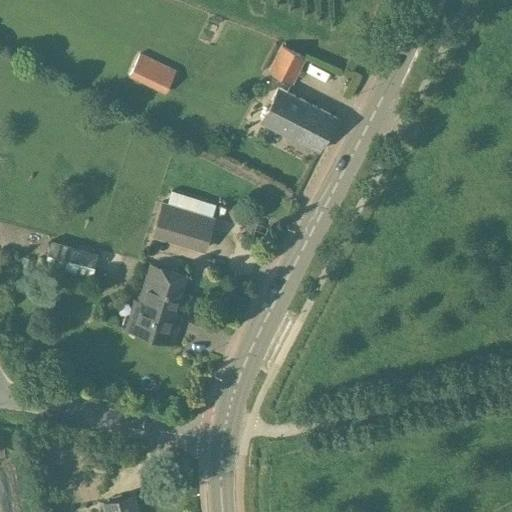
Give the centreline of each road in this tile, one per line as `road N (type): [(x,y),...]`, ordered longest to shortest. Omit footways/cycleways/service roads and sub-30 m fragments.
road 1 (tertiary): [(222,433),(250,348),(433,0)]
road 2 (unclassified): [(222,433),(160,431),(0,399)]
